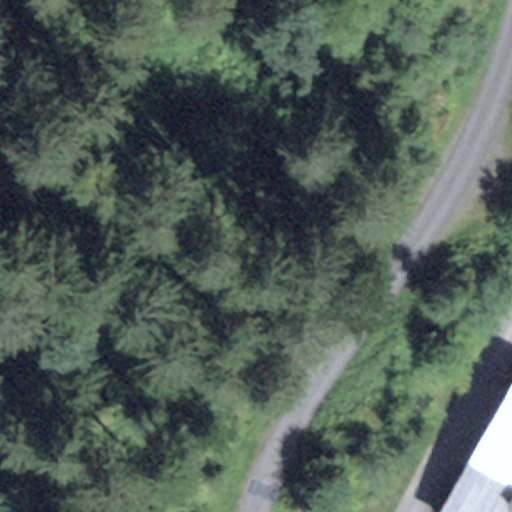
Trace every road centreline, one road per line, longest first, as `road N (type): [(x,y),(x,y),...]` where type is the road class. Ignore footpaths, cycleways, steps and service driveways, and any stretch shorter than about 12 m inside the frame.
road 1 (unclassified): [(511,43),(473,140),(427,223),(309,393),(254,511)]
road 2 (unclassified): [(430,511),(511,346)]
